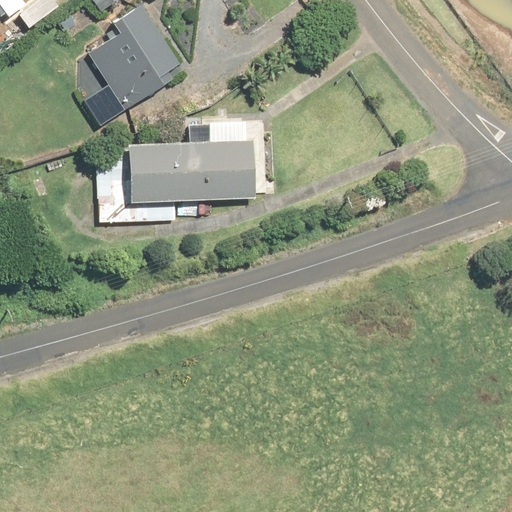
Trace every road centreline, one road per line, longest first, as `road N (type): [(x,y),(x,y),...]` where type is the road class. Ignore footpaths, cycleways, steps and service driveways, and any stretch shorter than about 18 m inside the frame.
road 1 (tertiary): [(0,369),(511,200)]
road 2 (unclassified): [(365,0),(447,99),(511,160)]
